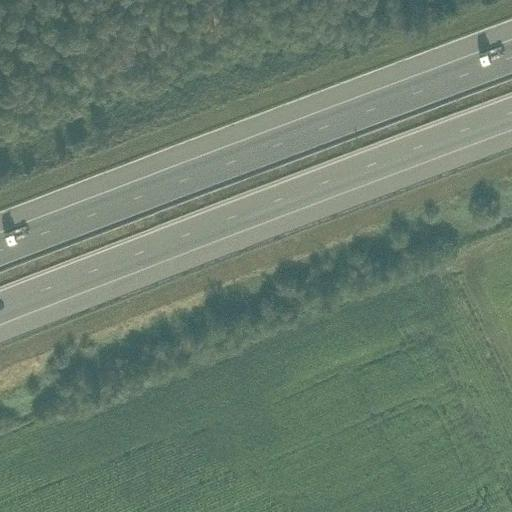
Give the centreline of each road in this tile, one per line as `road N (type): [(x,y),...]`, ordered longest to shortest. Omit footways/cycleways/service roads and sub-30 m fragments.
road 1 (motorway): [(0,312),(511,113)]
road 2 (motorway): [(511,56),(0,253)]
